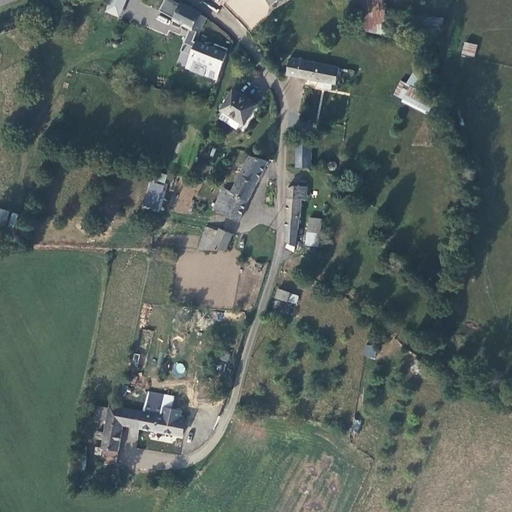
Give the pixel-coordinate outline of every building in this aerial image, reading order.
[(108,0),(105,12),(120,17),(125,0),(108,0)] [(199,31),(206,18),(201,15),(201,13),(182,2),(177,0),(171,0),(165,13),(199,31)] [(359,0),(362,30),(387,35),(385,0),(359,0)] [(444,17),(413,16),(414,36),(443,38),(444,17)] [(228,52),(197,40),(188,67),(218,79),(228,52)] [(474,57),(477,45),(464,42),(461,54),(474,57)] [(288,76),(337,86),(340,68),(291,57),(288,76)] [(426,114),(434,99),(416,90),(421,79),(411,74),(406,84),(399,80),(391,96),(426,114)] [(258,104),(234,90),(222,110),(226,113),(245,124),(258,104)] [(439,104),(441,117),(448,115),(445,103),(439,104)] [(241,132),(245,124),(226,113),(222,120),(241,132)] [(312,144),(298,144),(298,167),(312,168),(312,144)] [(251,156),(241,174),(259,181),(269,161),(251,156)] [(331,170),(334,171),(337,170),(338,168),(338,165),(337,163),(334,162),(331,163),(330,166),(330,168),(331,170)] [(241,174),(232,191),(235,192),(251,199),(259,181),(241,174)] [(143,208),(161,212),(166,185),(148,181),(143,208)] [(183,185),(178,199),(191,203),(196,189),(183,185)] [(308,186),(289,186),(288,199),(287,231),(299,232),(302,200),(307,200),(308,186)] [(216,208),(224,213),(231,200),(235,192),(232,191),(226,189),(216,208)] [(240,221),(251,199),(235,192),(231,200),(224,213),(240,221)] [(0,224),(7,226),(9,210),(0,208),(0,224)] [(12,230),(18,215),(10,212),(4,227),(12,230)] [(322,219),(310,218),(308,232),(320,233),(322,219)] [(206,228),(200,250),(226,250),(233,231),(206,228)] [(287,231),(286,240),(296,250),(297,245),(299,232),(287,231)] [(319,246),(320,233),(308,232),(307,245),(319,246)] [(276,289),(274,298),(296,304),(299,295),(276,289)] [(272,309),(292,315),(295,304),(275,299),(272,309)] [(362,355),(374,359),(378,347),(366,344),(362,355)] [(96,419),(108,419),(110,406),(97,405),(96,419)] [(144,411),(121,407),(110,406),(108,419),(106,431),(99,430),(98,438),(105,440),(104,447),(97,447),(96,453),(119,457),(124,425),(141,428),(144,411)] [(164,415),(144,411),(141,428),(177,434),(177,432),(183,433),(186,419),(180,418),(182,410),(165,407),(164,415)]
